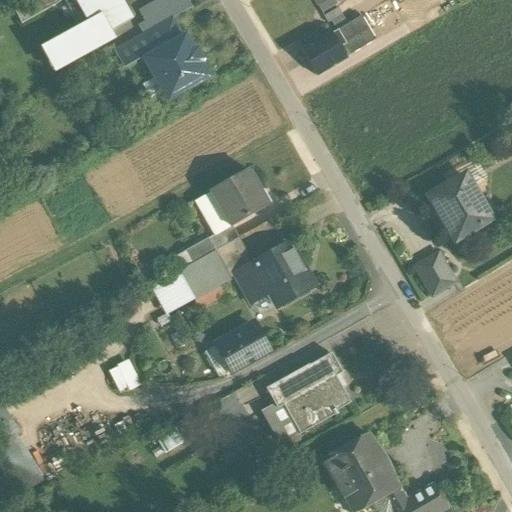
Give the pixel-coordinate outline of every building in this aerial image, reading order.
[(61,0),(35,0),(14,12),(22,26),(63,3),(61,0)] [(118,0),(68,0),(84,28),(51,46),(62,67),(112,40),(106,29),(128,17),(118,0)] [(143,37),(115,52),(124,67),(143,56),(146,61),(182,40),(170,19),(191,7),(186,0),(154,0),(137,10),(144,22),(137,26),(143,37)] [(362,17),(333,33),(346,57),(376,41),(362,17)] [(301,53),(315,75),(346,57),(333,33),(301,53)] [(182,40),(146,61),(155,78),(163,92),(167,99),(205,78),(199,67),(201,61),(196,53),(190,51),(184,39),(182,40)] [(155,78),(142,86),(150,100),(163,92),(155,78)] [(247,171),(210,192),(211,194),(230,228),(231,229),(232,229),(268,208),(247,171)] [(464,178),(429,198),(439,214),(437,215),(443,226),(445,225),(455,241),(478,227),(478,228),(481,226),(480,226),(489,221),(464,178)] [(230,228),(211,194),(195,203),(214,236),(230,228)] [(214,236),(207,240),(184,253),(191,266),(215,253),(238,240),(232,229),(231,229),(230,228),(214,236)] [(238,240),(215,253),(191,266),(178,273),(152,288),(168,315),(193,301),(230,280),(236,277),(235,276),(253,266),(238,240)] [(253,266),(235,276),(236,277),(249,302),(267,293),(275,307),(312,287),(289,246),(253,266)] [(454,284),(437,255),(415,268),(431,297),(454,284)] [(232,373),(269,351),(252,323),(215,345),(232,373)] [(308,367),(266,390),(274,406),(277,410),(283,407),(299,436),(335,417),(338,416),(336,413),(350,405),(335,378),(342,374),(331,355),(308,368),(308,367)] [(131,361),(110,369),(119,392),(140,384),(131,361)] [(299,436),(283,407),(277,410),(274,406),(263,412),(281,446),(299,436)] [(47,474),(23,431),(0,444),(0,447),(23,488),(47,474)] [(369,436),(322,462),(343,500),(350,496),(359,510),(388,494),(398,488),(369,436)] [(405,501),(395,507),(397,511),(441,511),(447,509),(434,485),(405,501)] [(398,488),(388,494),(395,507),(405,501),(398,488)]
